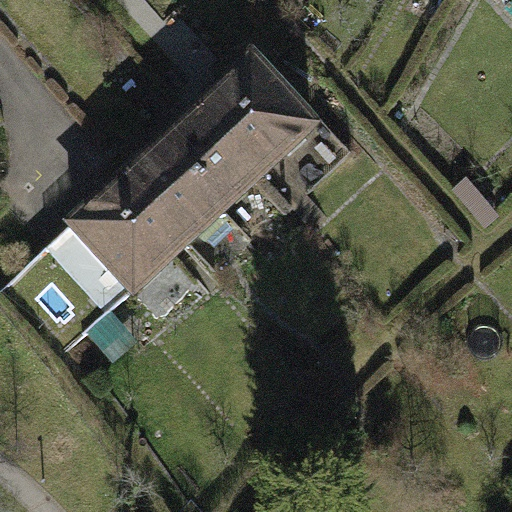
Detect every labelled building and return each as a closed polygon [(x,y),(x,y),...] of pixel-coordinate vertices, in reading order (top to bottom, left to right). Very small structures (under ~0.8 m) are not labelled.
[(259,177),(313,128),(251,61),(198,111),(259,177)] [(223,210),(259,177),(198,111),(162,144),(223,210)] [(226,222),(220,212),(223,210),(162,144),(126,177),(187,243),(196,234),(205,241),(226,222)] [(134,292),(187,243),(126,177),(73,225),(134,292)] [(108,316),(134,292),(73,225),(46,249),(108,316)] [(117,318),(87,335),(113,367),(142,348),(117,318)]
